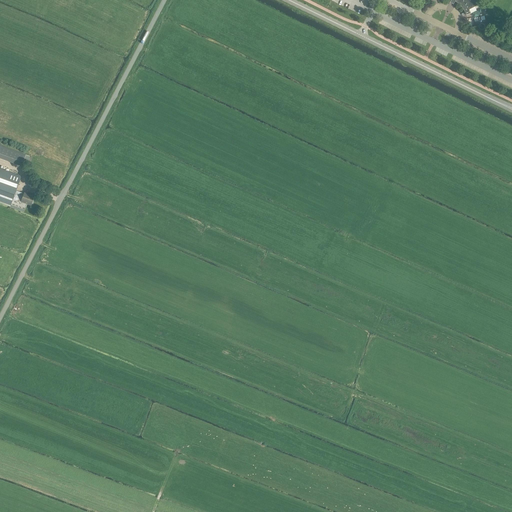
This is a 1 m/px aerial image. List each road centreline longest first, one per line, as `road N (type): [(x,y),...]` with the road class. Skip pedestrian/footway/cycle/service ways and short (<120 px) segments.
road 1 (unclassified): [(0,303),(164,0)]
road 2 (tertiary): [(287,0),(511,109)]
